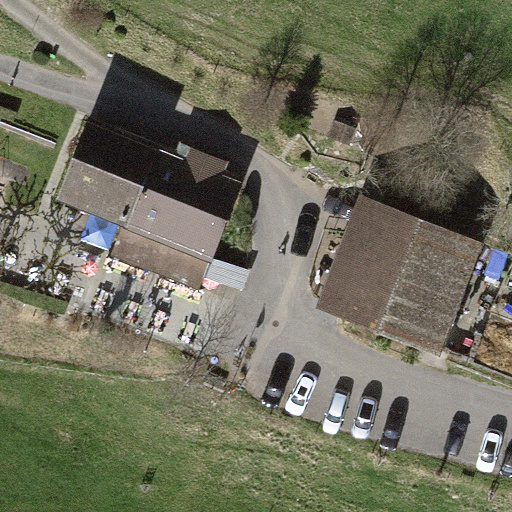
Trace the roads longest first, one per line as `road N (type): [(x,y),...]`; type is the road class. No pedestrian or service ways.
road 1 (residential): [(297,352),(511,421)]
road 2 (track): [(136,112),(89,57),(13,0)]
